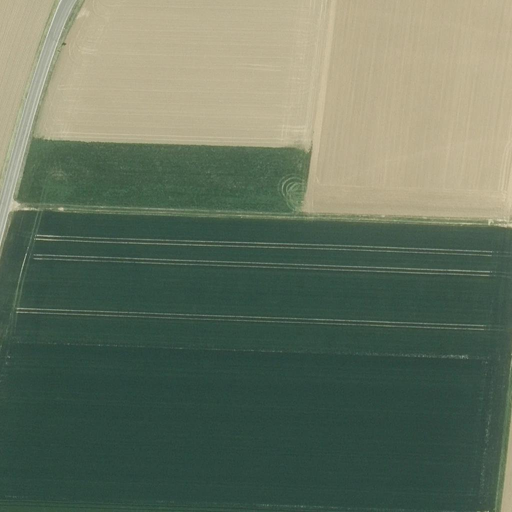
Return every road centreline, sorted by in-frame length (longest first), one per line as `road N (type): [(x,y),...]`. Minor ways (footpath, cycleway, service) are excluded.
road 1 (track): [(511,226),(4,207)]
road 2 (tertiary): [(0,223),(70,0)]
road 3 (track): [(511,370),(496,511)]
